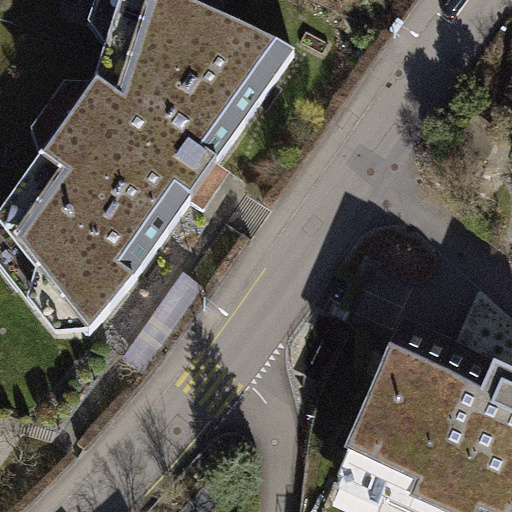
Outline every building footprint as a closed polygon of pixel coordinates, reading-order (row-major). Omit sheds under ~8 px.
[(201,191),(295,59),(161,0),(127,0),(109,54),(98,90),(44,167),(1,228),(66,309),(90,339),(134,286),(201,191)] [(109,54),(127,0),(99,0),(90,29),(109,54)] [(44,167),(98,90),(84,89),(77,99),(59,99),(33,136),(44,167)] [(474,123),(444,168),(467,185),(485,162),(497,135),(474,123)] [(0,268),(35,312),(66,309),(1,228),(0,230),(0,268)] [(205,291),(185,278),(125,363),(145,376),(205,291)] [(511,511),(511,379),(407,333),(348,464),(395,484),(390,494),(431,511),(511,511)] [(395,484),(348,464),(340,483),(344,486),(335,504),(352,511),(381,511),(385,504),(402,511),(431,511),(390,494),(395,484)]
